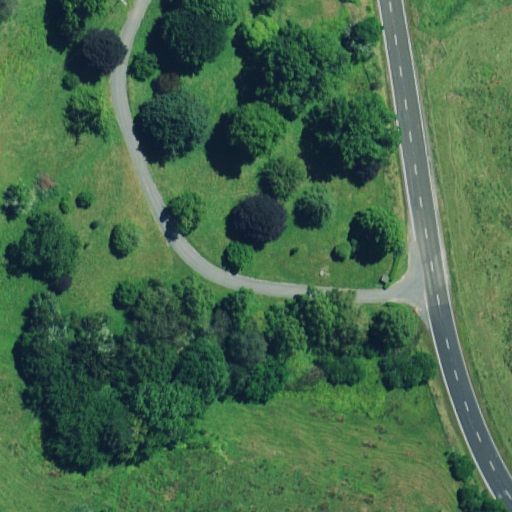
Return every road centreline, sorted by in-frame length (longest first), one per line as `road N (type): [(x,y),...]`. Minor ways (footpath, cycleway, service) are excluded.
road 1 (unknown): [(436,297),(244,287),(208,273),(185,252),(159,217),(126,119),(148,0)]
road 2 (primary): [(511,502),(473,434),(443,344),(393,0)]
